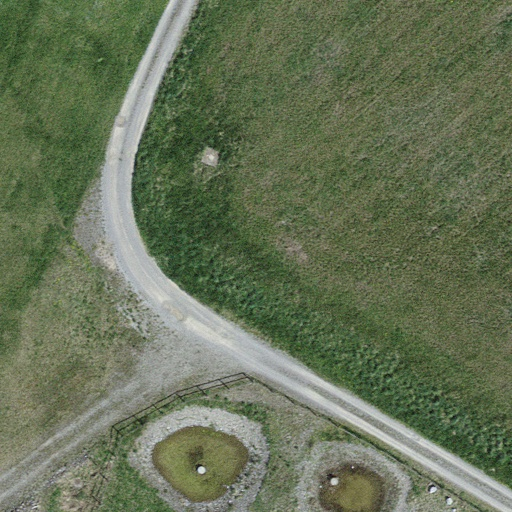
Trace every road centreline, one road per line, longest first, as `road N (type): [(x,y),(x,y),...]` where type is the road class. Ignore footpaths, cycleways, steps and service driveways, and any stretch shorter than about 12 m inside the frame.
road 1 (track): [(213,328),(165,296),(141,267),(122,232),(116,191),(152,54),(179,0)]
road 2 (track): [(511,507),(213,328)]
road 3 (track): [(213,328),(0,487)]
